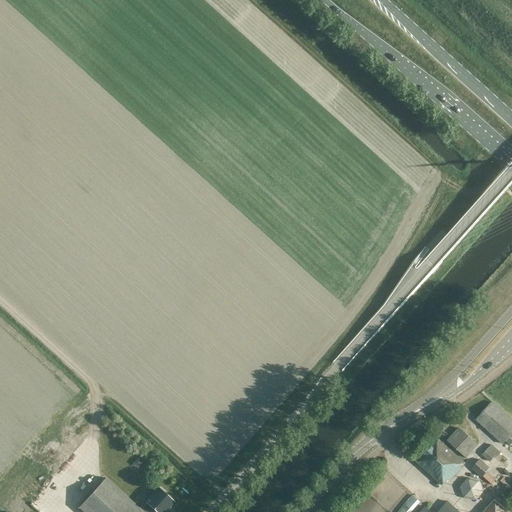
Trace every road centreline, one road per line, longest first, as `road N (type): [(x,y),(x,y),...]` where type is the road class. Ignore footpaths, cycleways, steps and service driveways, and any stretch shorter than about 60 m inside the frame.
road 1 (unclassified): [(212,511),(511,172)]
road 2 (track): [(68,511),(62,506),(91,469),(92,382),(0,299)]
road 3 (secondary): [(325,0),(511,164)]
road 4 (secondary): [(511,119),(381,0)]
road 5 (tertiary): [(511,310),(444,382),(391,423)]
road 6 (tertiary): [(391,423),(455,392),(511,342)]
road 7 (tertiary): [(297,511),(391,423)]
road 8 (track): [(463,511),(370,437)]
